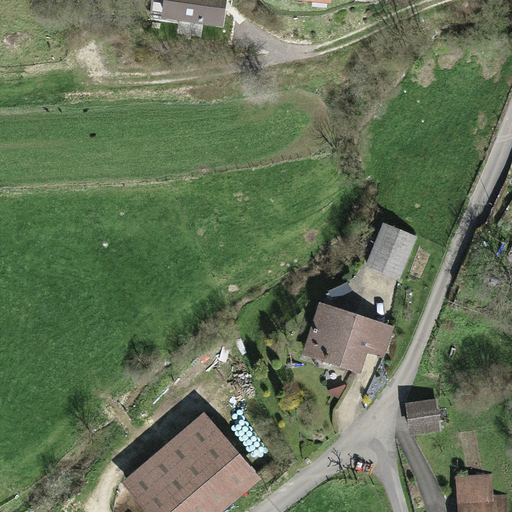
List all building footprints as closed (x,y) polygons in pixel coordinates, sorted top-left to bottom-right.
[(229,0),(166,0),(165,16),(227,23),(229,0)] [(368,268),(400,279),(414,239),(382,228),(368,268)] [(320,306),(305,354),(361,371),(367,349),(383,354),(391,328),(320,306)] [(412,404),(412,435),(440,434),(440,403),(412,404)] [(208,412),(124,482),(149,511),(202,511),(255,469),(208,412)] [(464,495),(464,511),(506,511),(507,505),(491,505),(491,495),(464,495)]
